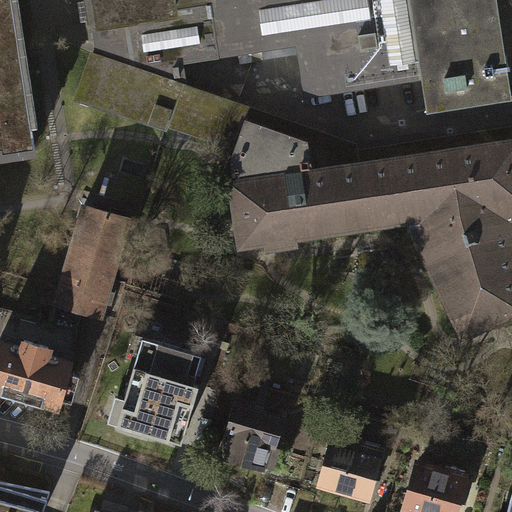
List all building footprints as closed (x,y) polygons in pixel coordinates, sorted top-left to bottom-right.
[(0,0),(0,29),(13,27),(8,0),(0,0)] [(97,72),(138,69),(182,84),(178,59),(237,50),(239,62),(259,59),(257,47),(293,41),(301,94),(420,76),(424,103),(506,91),(492,0),(84,0),(90,32),(93,54),(88,52),(72,95),(88,101),(97,72)] [(0,145),(30,141),(13,27),(0,29),(0,145)] [(182,84),(138,69),(97,72),(88,101),(161,126),(162,121),(231,145),(227,152),(228,166),(272,160),(274,175),(353,163),(350,143),(182,84)] [(511,138),(353,163),(274,175),(272,160),(228,166),(231,182),(238,241),(261,237),(262,244),(292,239),(291,233),(411,214),(413,223),(422,247),(419,249),(460,332),(502,313),(511,309),(511,250),(510,251),(505,217),(511,216),(511,138)] [(134,214),(89,202),(82,227),(61,302),(106,314),(134,214)] [(0,388),(58,405),(74,352),(50,345),(52,338),(18,328),(16,335),(0,330),(0,388)] [(202,349),(142,332),(134,361),(193,378),(202,349)] [(193,378),(134,361),(125,393),(114,390),(106,415),(182,437),(198,379),(193,378)] [(276,416),(233,403),(218,453),(264,467),(271,444),(268,443),(276,416)] [(377,447),(331,434),(317,482),(334,487),(363,495),(377,447)] [(449,511),(460,474),(414,460),(401,505),(423,511),(449,511)] [(511,511),(511,477),(502,511),(504,511),(511,511)] [(0,480),(0,511),(37,511),(45,490),(0,480)]
